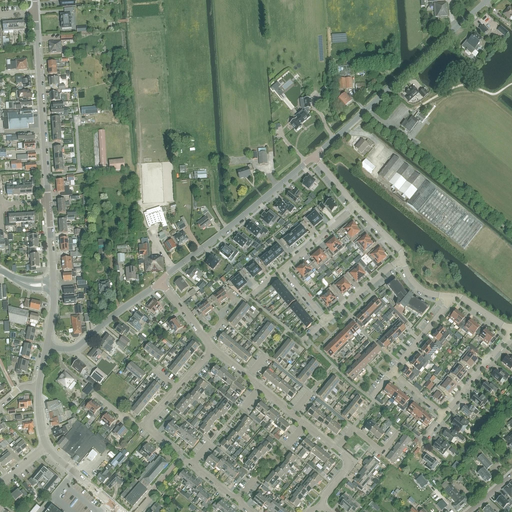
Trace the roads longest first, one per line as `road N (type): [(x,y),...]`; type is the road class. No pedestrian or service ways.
road 1 (unclassified): [(319,151),(489,0)]
road 2 (residential): [(160,281),(313,156)]
road 3 (tertiary): [(48,203),(35,12)]
road 4 (residential): [(46,345),(76,346),(160,281)]
